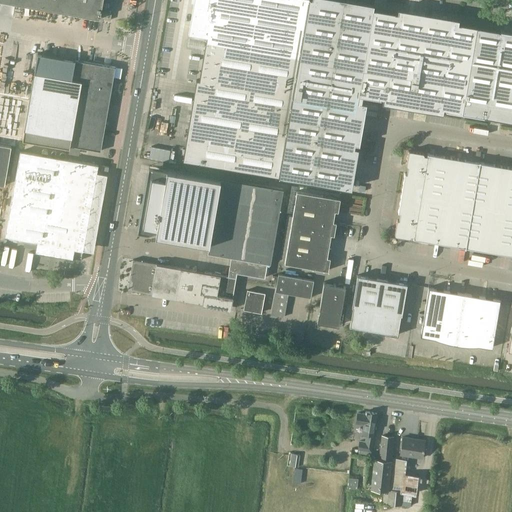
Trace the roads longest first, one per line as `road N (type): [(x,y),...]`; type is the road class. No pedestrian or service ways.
road 1 (secondary): [(511,421),(92,362)]
road 2 (unclassified): [(105,287),(156,0)]
road 3 (unclassified): [(511,279),(371,254),(393,129)]
road 4 (unclassified): [(280,451),(285,422),(275,407),(156,395),(87,399)]
road 5 (unclassified): [(393,129),(511,150)]
